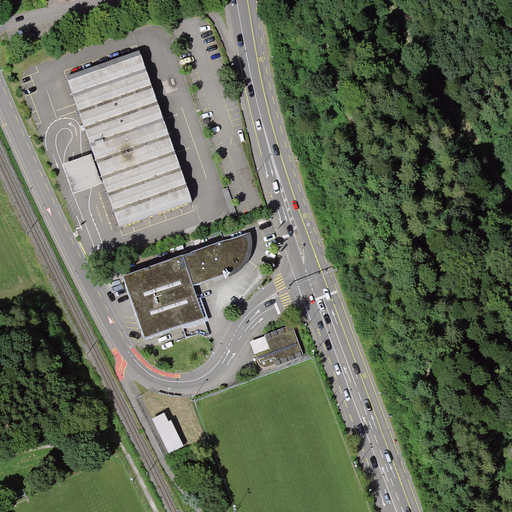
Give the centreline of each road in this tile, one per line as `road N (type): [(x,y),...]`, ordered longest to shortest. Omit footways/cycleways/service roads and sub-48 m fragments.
road 1 (tertiary): [(312,280),(263,301),(206,375),(181,382),(150,375),(119,339),(0,89)]
road 2 (secondary): [(312,280),(262,117),(239,0)]
road 3 (secondary): [(402,511),(312,280)]
road 4 (track): [(387,0),(511,197)]
